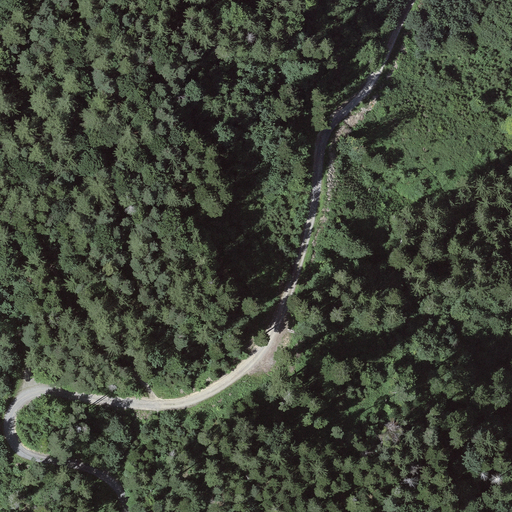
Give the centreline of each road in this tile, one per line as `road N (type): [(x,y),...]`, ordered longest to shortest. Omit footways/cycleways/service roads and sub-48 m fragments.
road 1 (track): [(412,0),(369,84),(321,147),(309,242),(272,332),(254,360),(218,389),(158,405)]
road 2 (track): [(158,405),(47,392),(22,401),(7,418),(16,451),(99,474),(121,492),(127,511)]
